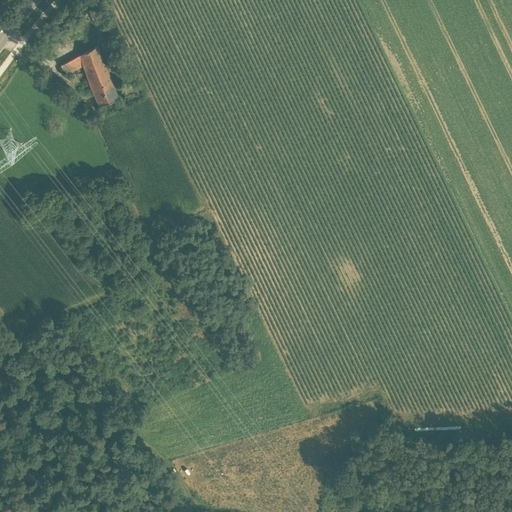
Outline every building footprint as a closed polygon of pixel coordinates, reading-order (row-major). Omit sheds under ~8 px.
[(103,23),(97,9),(89,12),(95,26),(103,23)] [(103,26),(95,30),(96,32),(97,33),(98,35),(105,31),(103,26)] [(64,35),(49,44),(55,54),(70,45),(64,35)] [(91,87),(111,78),(98,45),(62,64),(66,73),(83,64),(91,87)] [(111,78),(91,87),(98,106),(119,97),(111,78)] [(111,169),(94,173),(97,185),(114,181),(111,169)] [(116,198),(98,203),(101,214),(119,209),(116,198)]
